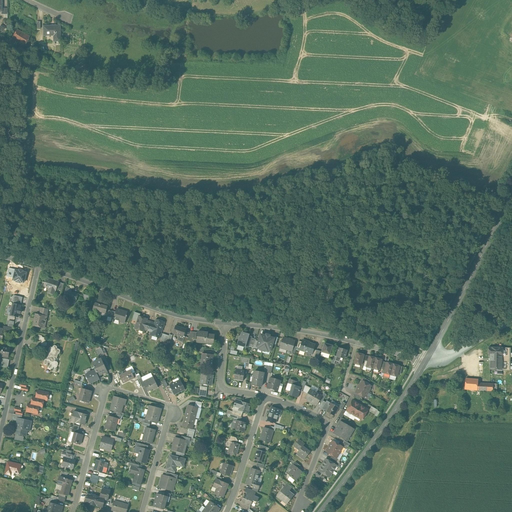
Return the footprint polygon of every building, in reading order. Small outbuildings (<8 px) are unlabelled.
[(60,26),(55,26),(43,27),(43,36),(54,36),(54,41),(60,41),(60,26)] [(17,30),(13,36),(11,39),(24,47),(29,37),(17,30)] [(16,282),(20,283),(21,283),(24,284),(27,273),(23,272),(23,271),(19,270),(19,271),(15,270),(13,281),(16,281),(16,282)] [(58,282),(46,278),(43,287),(49,289),(47,293),(53,295),(55,291),(56,289),(58,282)] [(62,291),(64,284),(58,282),(56,289),(62,291)] [(63,297),(70,299),(76,301),(78,294),(71,292),(72,289),(66,287),(63,297)] [(106,309),(108,303),(95,300),(93,309),(105,313),(106,309)] [(20,303),(13,301),(10,315),(18,317),(19,313),(20,313),(21,310),(20,310),(21,306),(19,306),(20,303)] [(41,308),(39,315),(46,317),(48,309),(41,308)] [(126,317),(127,316),(126,315),(127,312),(117,309),(116,312),(114,318),(114,319),(125,323),(126,317)] [(143,332),(144,330),(147,331),(150,321),(147,320),(147,319),(139,316),(140,314),(135,312),(132,319),(133,319),(137,321),(134,329),(143,332)] [(46,321),(46,317),(39,315),(35,314),(33,326),(44,328),(46,321)] [(147,331),(150,332),(149,335),(159,338),(164,322),(156,319),(155,323),(150,321),(147,331)] [(178,340),(182,342),(184,336),(186,329),(175,326),(173,333),(179,336),(178,340)] [(197,342),(200,343),(213,344),(214,335),(208,334),(208,333),(198,332),(197,342)] [(253,348),(255,341),(256,339),(251,338),(252,337),(249,336),(249,334),(241,332),(240,337),(239,336),(236,345),(245,348),(245,347),(249,348),(249,346),(253,348)] [(167,339),(169,336),(162,333),(160,340),(167,342),(167,339)] [(270,352),(274,339),(274,338),(269,337),(269,335),(266,334),(266,336),(261,334),(256,348),(270,352)] [(39,335),(38,336),(37,338),(38,340),(40,340),(41,340),(42,342),(41,342),(41,344),(41,346),(45,347),(46,346),(47,344),(46,342),(45,342),(46,339),(45,338),(42,337),(42,336),(39,335)] [(292,351),(292,350),(295,341),(283,337),(282,340),(281,340),(280,341),(280,343),(280,344),(281,344),(280,348),(287,350),(288,350),(292,351)] [(299,350),(311,354),(312,354),(315,345),(307,342),(307,341),(302,340),(299,350)] [(330,354),(331,348),(332,346),(324,344),(322,352),(330,354)] [(57,358),(58,354),(59,353),(60,351),(59,349),(57,349),(57,347),(56,346),(54,346),(53,346),(52,348),(51,347),(49,348),(47,355),(48,357),(49,357),(49,359),(49,360),(46,359),(45,360),(44,363),(45,365),(48,366),(48,367),(49,369),(51,369),(53,368),(53,367),(55,368),(57,367),(58,363),(57,362),(55,361),(55,359),(57,358)] [(10,349),(6,348),(0,347),(0,356),(3,357),(4,357),(4,356),(8,357),(10,349)] [(502,374),(502,370),(510,370),(510,348),(503,348),(488,347),(488,356),(479,355),(479,360),(489,360),(489,361),(490,361),(490,370),(497,370),(497,374),(502,374)] [(344,359),(346,353),(347,350),(339,348),(336,356),(336,357),(335,361),(339,362),(341,358),(344,359)] [(357,353),(357,354),(354,364),(360,366),(360,365),(363,355),(357,353)] [(202,365),(208,366),(212,366),(213,355),(203,354),(202,365)] [(366,367),(370,368),(372,369),(375,358),(369,356),(366,367)] [(381,360),(381,359),(380,359),(375,358),(372,369),(378,370),(379,370),(381,360)] [(92,363),(95,370),(104,365),(101,359),(92,363)] [(387,363),(386,366),(386,367),(384,373),(390,375),(393,364),(387,363)] [(396,377),(398,371),(398,370),(399,366),(393,364),(390,375),(396,377)] [(107,372),(104,365),(95,370),(98,376),(107,372)] [(134,378),(132,373),(130,370),(119,375),(123,383),(134,378)] [(243,381),(244,373),(244,371),(236,370),(234,379),(242,380),(242,381),(243,381)] [(85,375),(89,384),(99,379),(95,371),(91,372),(91,373),(89,375),(88,374),(85,375)] [(261,387),(262,382),(264,373),(254,371),(252,385),(252,384),(261,385),(261,387)] [(211,385),(211,383),(212,375),(202,374),(200,384),(201,384),(211,385)] [(154,390),(158,388),(153,377),(143,382),(145,386),(147,392),(153,389),(154,390)] [(277,391),(280,381),(270,377),(267,388),(277,391)] [(290,379),(289,381),(288,383),(292,384),(292,385),(293,385),(292,388),(291,388),(289,395),(297,398),(301,387),(295,385),(296,381),(290,379)] [(477,383),(478,380),(465,379),(465,389),(477,390),(477,383)] [(174,394),(179,391),(184,389),(184,390),(185,390),(180,380),(170,385),(174,395),(174,394)] [(362,381),(360,385),(359,387),(368,392),(370,389),(370,388),(371,386),(362,381)] [(20,383),(20,384),(19,386),(21,387),(21,390),(27,391),(28,388),(26,387),(26,384),(20,383)] [(493,392),(493,384),(477,383),(477,390),(481,391),(493,392)] [(355,393),(356,394),(357,394),(364,398),(365,396),(366,395),(368,392),(359,387),(355,393)] [(79,400),(83,402),(88,403),(91,391),(82,389),(79,400)] [(308,401),(310,403),(316,393),(310,389),(305,398),(308,400),(308,401)] [(47,400),(49,393),(37,390),(35,398),(36,398),(47,400)] [(313,403),(316,405),(317,405),(322,396),(316,393),(310,403),(312,404),(313,403)] [(120,413),(121,409),(122,405),(125,405),(126,400),(114,396),(110,410),(120,413)] [(32,397),(32,400),(31,404),(39,406),(42,407),(44,400),(35,398),(32,397)] [(248,413),(250,406),(251,405),(250,405),(235,400),(233,406),(234,407),(235,407),(235,406),(239,407),(238,411),(245,413),(245,412),(248,413)] [(360,405),(352,400),(346,410),(354,415),(360,405)] [(326,411),(333,415),(335,412),(336,412),(337,411),(336,410),(336,409),(337,407),(331,403),(326,411)] [(38,414),(38,412),(39,406),(28,404),(26,411),(37,414),(38,414)] [(150,405),(150,406),(146,419),(146,420),(151,421),(157,423),(161,409),(150,405)] [(198,408),(188,405),(185,416),(195,418),(198,408)] [(362,420),(368,410),(360,405),(354,415),(362,420)] [(21,409),(19,408),(15,407),(14,411),(16,411),(15,414),(22,416),(23,412),(20,412),(21,409)] [(282,410),(278,409),(277,408),(276,408),(276,409),(271,407),(267,420),(275,423),(278,414),(280,415),(282,410)] [(78,413),(75,423),(84,425),(87,415),(78,413)] [(118,419),(113,417),(112,417),(108,416),(105,429),(114,431),(118,419)] [(185,416),(182,427),(192,429),(195,418),(185,416)] [(18,418),(18,420),(17,421),(14,434),(20,435),(20,433),(24,434),(25,430),(28,431),(29,426),(30,426),(31,421),(18,418)] [(246,423),(238,421),(237,420),(237,419),(234,418),(231,428),(239,430),(239,431),(243,432),(246,423)] [(340,421),(337,427),(350,435),(353,429),(340,421)] [(145,435),(144,439),(143,441),(152,444),(155,430),(146,427),(144,434),(145,435)] [(273,430),(265,428),(264,427),(260,440),(269,443),(269,442),(273,430)] [(346,441),(350,435),(337,427),(333,433),(346,441)] [(82,435),(77,433),(74,433),(73,433),(74,433),(73,436),(74,436),(72,442),(80,444),(82,435)] [(103,437),(101,442),(100,448),(111,451),(113,440),(103,437)] [(175,438),(173,445),(172,450),(184,453),(188,441),(181,439),(175,438)] [(236,455),(237,452),(237,451),(239,445),(233,443),(234,441),(230,440),(230,439),(229,439),(228,442),(227,442),(226,442),(226,445),(226,446),(230,447),(228,452),(236,455)] [(342,447),(333,441),(329,447),(339,452),(342,447)] [(296,454),(304,460),(310,452),(303,446),(297,442),(294,447),(299,450),(296,454)] [(146,464),(147,460),(150,450),(135,446),(134,453),(138,454),(136,461),(146,464)] [(336,458),(339,452),(329,447),(326,452),(336,458)] [(265,450),(263,449),(259,448),(259,450),(257,450),(254,460),(255,460),(263,462),(266,452),(264,452),(265,450)] [(73,469),(75,461),(75,460),(71,459),(72,455),(67,453),(65,457),(64,457),(61,466),(73,469)] [(182,467),(184,460),(170,456),(166,469),(167,469),(175,471),(177,465),(182,467)] [(326,459),(323,464),(333,470),(336,465),(326,459)] [(96,460),(96,462),(96,463),(94,470),(102,472),(105,462),(96,460)] [(11,472),(19,473),(21,465),(7,462),(4,474),(5,474),(10,475),(11,472)] [(233,466),(226,464),(223,463),(220,473),(229,476),(231,471),(232,471),(233,466)] [(329,477),(333,470),(323,464),(319,471),(329,477)] [(295,480),(300,474),(302,472),(293,465),(286,473),(291,477),(292,478),(292,477),(295,480)] [(133,482),(133,483),(140,484),(144,470),(131,466),(129,473),(137,475),(136,479),(134,479),(133,482)] [(256,482),(259,474),(260,471),(251,468),(248,479),(247,479),(245,484),(253,486),(253,487),(258,489),(260,483),(256,482)] [(97,484),(99,477),(99,476),(92,474),(90,482),(97,484)] [(173,492),(177,479),(165,476),(162,475),(159,488),(173,492)] [(72,481),(67,479),(65,479),(65,478),(64,478),(59,477),(57,484),(61,485),(59,493),(68,496),(72,481)] [(228,484),(223,482),(216,479),(213,487),(216,489),(214,494),(223,497),(228,484)] [(284,486),(284,487),(277,495),(287,504),(294,495),(289,490),(284,486)] [(107,501),(109,495),(110,491),(102,489),(100,497),(87,494),(86,498),(85,503),(98,506),(102,508),(104,500),(107,501)] [(259,498),(257,497),(254,496),(255,494),(252,493),(251,495),(247,493),(244,498),(243,498),(241,503),(250,507),(252,501),(257,502),(259,498)] [(157,494),(153,507),(164,509),(167,497),(164,496),(161,495),(162,495),(160,494),(160,495),(157,494)] [(114,501),(113,504),(111,510),(118,511),(119,511),(126,511),(128,505),(122,503),(122,504),(114,501)] [(206,507),(211,511),(212,511),(216,511),(219,508),(210,501),(206,507)] [(46,511),(61,511),(63,506),(56,504),(49,502),(49,503),(47,511),(46,511)]
